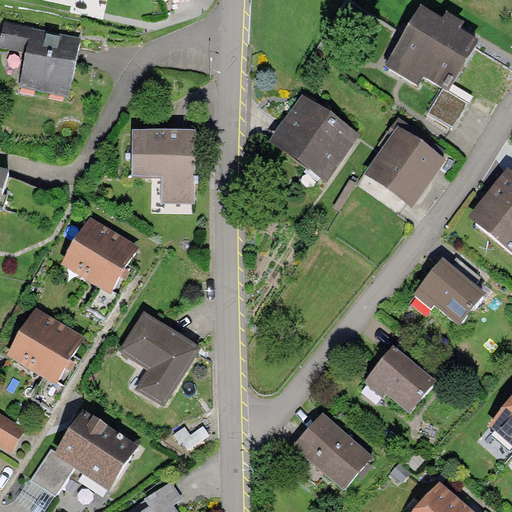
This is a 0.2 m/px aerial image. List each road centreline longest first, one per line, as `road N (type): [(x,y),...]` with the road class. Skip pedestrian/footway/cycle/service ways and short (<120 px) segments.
road 1 (residential): [(235,0),(237,458)]
road 2 (residential): [(511,106),(465,186),(237,458)]
